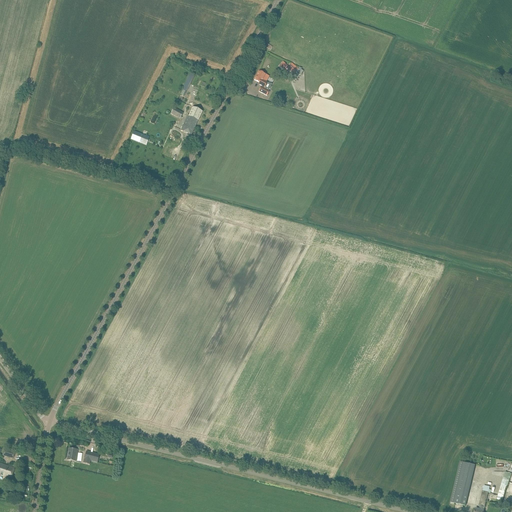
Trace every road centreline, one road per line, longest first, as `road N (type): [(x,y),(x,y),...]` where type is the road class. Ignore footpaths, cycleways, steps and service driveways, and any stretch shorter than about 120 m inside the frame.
road 1 (unclassified): [(48,423),(276,0)]
road 2 (unclassified): [(410,511),(48,423)]
